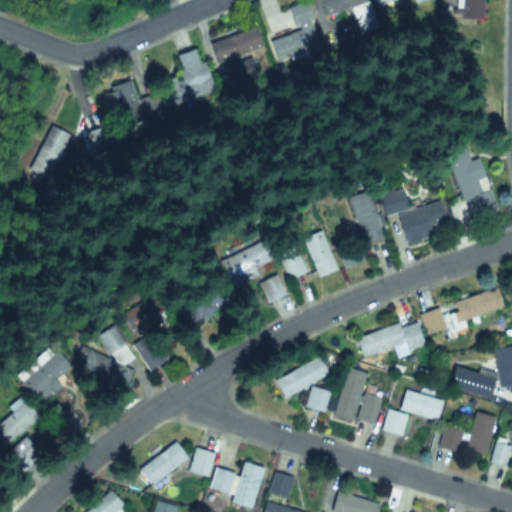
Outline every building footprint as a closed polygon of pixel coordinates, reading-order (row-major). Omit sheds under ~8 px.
[(305,0),(285,6),(292,27),(269,34),(276,58),(319,44),(305,0)] [(318,0),(322,14),(349,7),(356,32),(373,27),(365,0),(318,0)] [(458,0),(458,18),(483,19),(483,0),(458,0)] [(253,25),(207,41),(216,67),(262,51),(253,25)] [(198,68),(192,48),(174,53),(180,73),(159,79),(166,105),(211,91),(204,67),(198,68)] [(129,81),(100,87),(110,128),(139,122),(129,81)] [(47,178),(67,132),(47,123),(27,169),(47,178)] [(478,156),(467,160),(464,148),(445,154),(459,201),(470,197),(476,216),(494,211),(478,156)] [(403,244),(439,234),(436,225),(444,223),(438,200),(406,209),(400,186),(376,192),(382,216),(395,212),(403,244)] [(360,244),(380,239),(371,202),(351,207),(360,244)] [(314,277),(333,271),(320,231),(301,236),(314,277)] [(269,261),(260,240),(216,260),(226,281),(269,261)] [(341,268),(361,262),(356,247),(336,252),(341,268)] [(276,261),(285,281),(304,272),(295,252),(276,261)] [(265,303),(283,295),(274,275),(256,283),(265,303)] [(501,308),(495,288),(450,301),(453,311),(438,315),(436,308),(417,314),(423,334),(442,328),(445,336),(464,330),(461,320),(501,308)] [(201,310),(221,309),(220,298),(201,300),(201,310)] [(142,300),(119,316),(129,330),(151,314),(142,300)] [(402,343),(404,351),(421,345),(413,319),(353,338),(360,357),(402,343)] [(132,348),(146,372),(164,361),(150,337),(132,348)] [(124,349),(111,339),(103,350),(116,359),(124,349)] [(511,345),(492,348),(496,393),(511,391),(511,345)] [(76,367),(121,390),(131,371),(86,348),(76,367)] [(73,373),(53,350),(17,381),(36,404),(73,373)] [(281,397),(326,374),(316,356),(272,379),(281,397)] [(345,367),(330,415),(349,421),(364,372),(345,367)] [(486,398),(491,379),(451,368),(446,387),(486,398)] [(322,412),(327,391),(308,386),(302,407),(322,412)] [(405,412),(434,420),(440,400),(402,390),(396,412),(385,409),(379,431),(398,436),(405,412)] [(372,424),(377,395),(360,391),(354,421),(372,424)] [(6,408),(7,409),(0,417),(0,441),(5,446),(33,412),(15,397),(6,408)] [(492,416),(472,411),(462,451),(482,456),(492,416)] [(455,453),(462,429),(443,423),(435,447),(455,453)] [(502,466),(507,440),(493,437),(488,463),(502,466)] [(135,469),(148,485),(185,456),(172,440),(135,469)] [(185,471),(205,476),(211,451),(192,446),(185,471)] [(206,488),(230,494),(228,502),(249,508),(260,466),(240,461),(237,474),(211,467),(206,488)] [(284,498),(291,476),(272,469),(265,492),(284,498)] [(80,511),(112,511),(121,505),(108,489),(80,511)] [(374,511),(377,503),(334,491),(328,511),(374,511)] [(172,511),(174,506),(155,499),(150,511),(172,511)] [(309,511),(262,502),(259,511),(309,511)]
